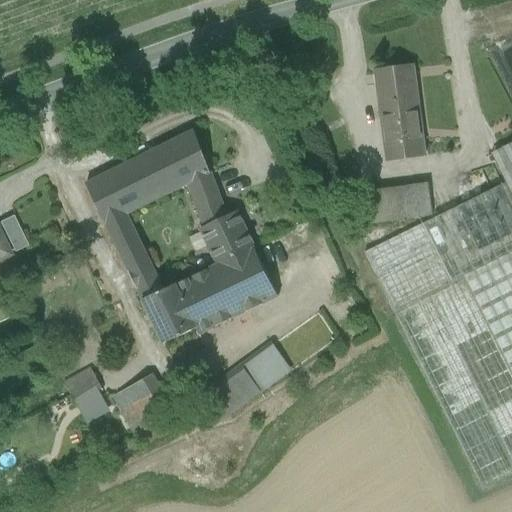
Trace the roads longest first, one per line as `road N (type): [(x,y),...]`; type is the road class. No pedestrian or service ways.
road 1 (unknown): [(348,0),(391,233),(176,450)]
road 2 (tertiary): [(0,114),(340,0)]
